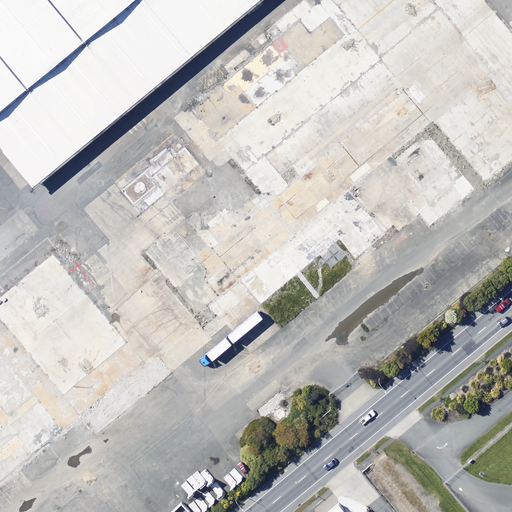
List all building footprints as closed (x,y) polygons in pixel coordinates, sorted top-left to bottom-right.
[(0,0),(0,142),(41,193),(280,0),(0,0)] [(511,23),(492,0),(333,0),(195,116),(297,237),(381,171),(437,124),(486,183),(511,161),(511,23)] [(164,163),(148,175),(153,181),(136,194),(139,198),(132,202),(143,216),(176,191),(173,187),(194,171),(182,155),(167,167),(164,163)] [(297,237),(240,282),(259,306),(321,256),(333,271),(350,256),(356,264),(391,236),(375,217),(401,196),(381,171),(297,237)] [(148,366),(58,253),(0,299),(0,320),(81,420),(148,366)] [(0,483),(63,431),(0,356),(0,483)] [(171,367),(161,356),(94,418),(104,429),(171,367)] [(323,511),(370,511),(365,505),(356,511),(348,511),(346,509),(345,509),(337,500),(323,511)]
